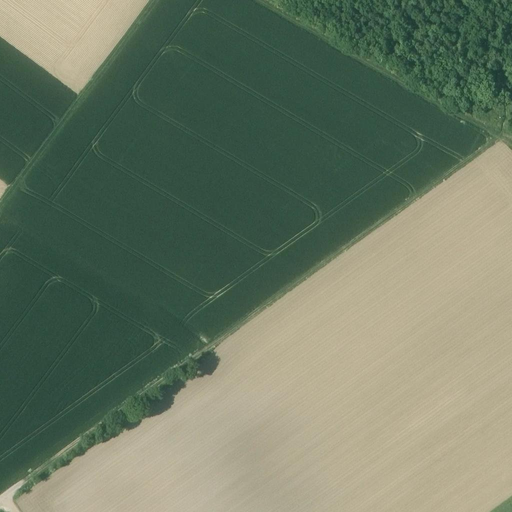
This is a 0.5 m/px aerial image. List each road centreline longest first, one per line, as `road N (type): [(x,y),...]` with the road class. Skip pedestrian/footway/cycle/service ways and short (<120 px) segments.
road 1 (track): [(4,496),(505,136)]
road 2 (track): [(0,217),(161,0)]
